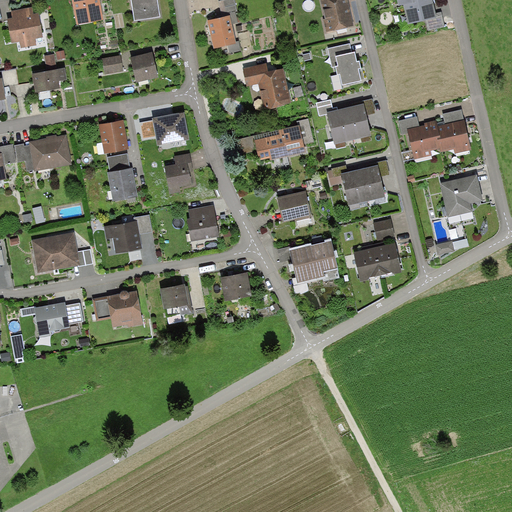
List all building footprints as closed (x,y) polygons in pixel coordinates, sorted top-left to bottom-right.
[(73,0),(78,24),(104,20),(100,0),(73,0)] [(131,0),(134,20),(160,16),(157,0),(131,0)] [(226,0),(218,2),(222,18),(231,16),(232,24),(238,23),(236,11),(238,11),(235,0),(226,0)] [(328,32),(354,26),(348,0),(321,0),(320,0),(328,32)] [(415,3),(404,6),(409,25),(438,19),(433,0),(419,0),(414,1),(415,3)] [(13,18),(8,20),(12,43),(20,42),(21,47),(36,44),(35,39),(44,37),(39,13),(34,14),(33,8),(12,12),(13,18)] [(220,19),(208,21),(214,49),(227,46),(229,54),(241,51),(239,41),(236,42),(232,24),(231,16),(222,18),(220,19)] [(351,44),(328,49),(333,68),(336,67),(337,75),(330,76),(334,92),(344,90),(343,86),(362,82),(360,70),(362,70),(360,61),(357,62),(355,52),(353,53),(351,44)] [(153,52),(131,57),(137,83),(159,78),(153,52)] [(54,55),(45,56),(48,72),(57,70),(54,55)] [(121,56),(102,59),(105,75),(124,72),(121,56)] [(264,65),(243,69),(247,86),(259,84),(265,110),(292,105),(284,69),(274,71),(266,73),(264,65)] [(48,72),(33,74),(36,93),(39,93),(40,100),(52,98),(50,90),(61,88),(60,81),(67,80),(65,69),(57,70),(48,72)] [(301,86),(293,88),(296,98),(304,96),(301,86)] [(366,115),(376,112),(372,98),(353,103),(354,107),(334,112),(331,101),(317,104),(320,116),(327,114),(335,144),(336,144),(337,148),(346,146),(345,142),(362,138),(363,142),(371,140),(370,136),(371,136),(366,115)] [(461,110),(443,115),(445,121),(437,123),(441,139),(438,139),(440,149),(441,153),(454,149),(456,154),(471,150),(464,120),(461,110)] [(153,120),(140,122),(143,139),(156,137),(157,143),(190,138),(185,111),(171,114),(152,117),(153,120)] [(431,151),(440,149),(438,139),(441,139),(437,123),(437,120),(424,123),(425,126),(419,127),(417,118),(400,122),(402,134),(409,133),(415,160),(432,156),(431,151)] [(271,161),(306,153),(304,144),(314,141),(309,119),(296,122),(297,126),(283,129),(237,139),(240,154),(257,150),(259,160),(270,158),(271,161)] [(124,121),(100,126),(106,154),(129,150),(124,121)] [(50,139),(29,143),(30,146),(35,170),(34,172),(72,165),(66,136),(50,139)] [(17,162),(14,147),(14,144),(0,147),(0,155),(2,155),(4,165),(17,162)] [(28,172),(35,170),(30,146),(25,147),(24,145),(14,147),(17,162),(26,160),(28,172)] [(108,158),(111,172),(130,169),(128,155),(108,158)] [(169,194),(181,192),(180,187),(191,185),(188,167),(187,163),(191,162),(189,155),(176,157),(178,165),(164,168),(169,194)] [(332,171),(328,172),(331,185),(344,182),(349,206),(351,205),(352,209),(360,207),(359,203),(385,198),(381,176),(389,175),(386,161),(367,165),(368,168),(348,172),(347,166),(331,169),(332,171)] [(133,168),(130,169),(111,172),(108,172),(113,202),(138,198),(133,168)] [(459,179),(441,184),(449,218),(473,213),(471,204),(483,201),(478,175),(459,179)] [(292,195),(278,198),(283,221),(295,218),(295,221),(311,217),(306,192),(292,195)] [(213,205),(190,209),(192,218),(187,219),(192,242),(219,236),(216,218),(213,205)] [(43,206),(34,208),(38,224),(47,222),(43,206)] [(31,213),(23,215),(25,222),(33,220),(31,213)] [(133,218),(134,222),(104,227),(107,240),(115,238),(117,253),(143,248),(141,235),(153,233),(150,215),(133,218)] [(391,220),(374,224),(378,241),(395,237),(391,220)] [(49,237),(32,241),(39,274),(79,266),(79,267),(93,264),(91,250),(78,252),(74,232),(49,237)] [(452,241),(436,245),(438,255),(455,251),(452,241)] [(323,282),(340,278),(332,243),(311,247),(294,251),(293,248),(291,247),(278,250),(281,263),(293,260),(297,278),(298,284),(307,282),(322,278),(323,282)] [(363,252),(355,253),(361,281),(401,273),(395,244),(388,246),(387,243),(362,248),(363,252)] [(238,275),(221,278),(225,302),(252,297),(247,273),(238,275)] [(300,293),(301,295),(309,291),(307,282),(298,284),(297,278),(292,279),(296,294),(300,293)] [(187,285),(161,290),(165,310),(166,310),(169,325),(182,323),(181,315),(192,313),(188,291),(187,285)] [(129,327),(143,324),(137,292),(128,293),(127,292),(124,292),(122,293),(121,295),(107,297),(94,300),(98,321),(112,318),(113,328),(128,325),(129,327)] [(50,331),(70,327),(70,325),(84,322),(81,303),(66,306),(65,303),(50,306),(35,310),(40,337),(51,335),(50,331)]
